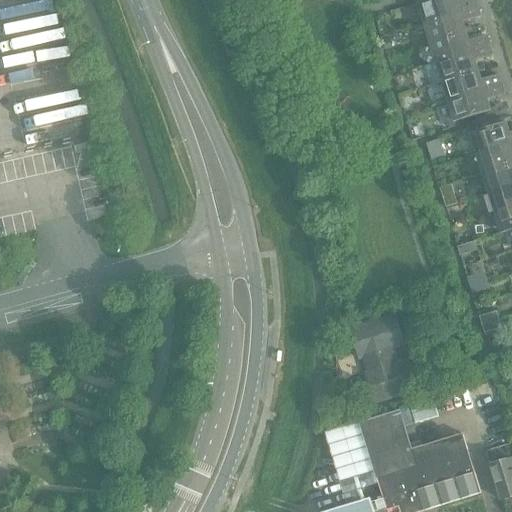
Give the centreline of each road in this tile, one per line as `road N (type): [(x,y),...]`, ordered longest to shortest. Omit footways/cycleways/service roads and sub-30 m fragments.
road 1 (secondary): [(207,511),(253,374),(253,281),(244,235)]
road 2 (secondary): [(216,243),(226,311),(215,406),(170,511)]
road 3 (secondary): [(132,0),(216,243)]
road 4 (secondary): [(244,235),(227,170),(148,0)]
road 5 (tertiary): [(216,243),(0,301)]
